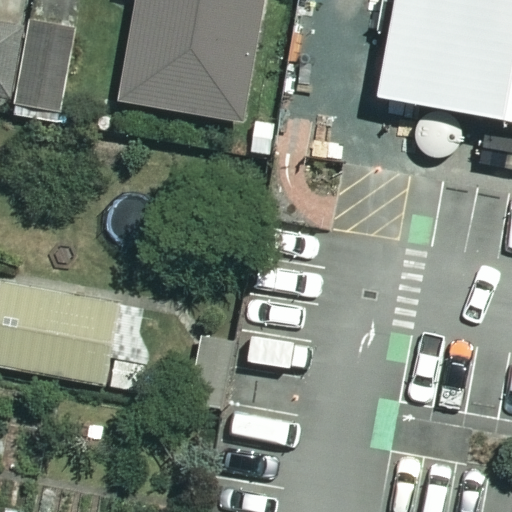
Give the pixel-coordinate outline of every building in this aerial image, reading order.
[(93,0),(40,0),(36,32),(0,26),(0,113),(73,126),(93,0)] [(149,0),(142,43),(98,35),(90,79),(134,87),(131,103),(258,126),(280,0),(149,0)] [(511,0),(393,0),(375,109),(511,132),(511,0)] [(115,299),(0,279),(0,365),(101,383),(115,299)] [(232,340),(196,334),(184,403),(220,409),(232,340)]
